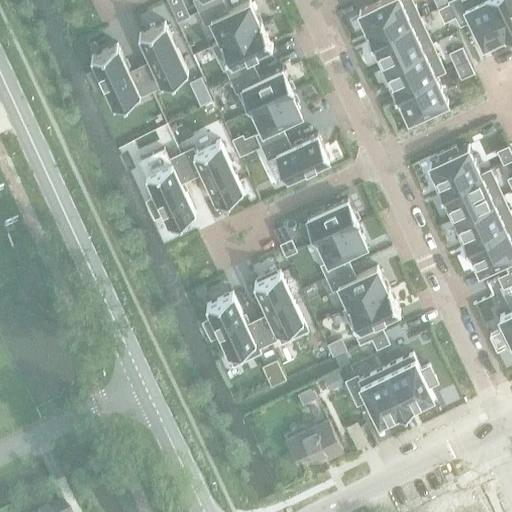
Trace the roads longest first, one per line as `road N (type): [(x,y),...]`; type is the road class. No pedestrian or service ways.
road 1 (tertiary): [(142,384),(16,108)]
road 2 (residential): [(492,422),(374,160)]
road 3 (residential): [(307,511),(492,422)]
road 4 (residential): [(202,239),(374,160)]
road 5 (residential): [(374,160),(301,0)]
road 6 (unclassified): [(142,384),(0,452)]
road 7 (residential): [(374,160),(507,98)]
road 8 (tertiary): [(202,511),(142,384)]
